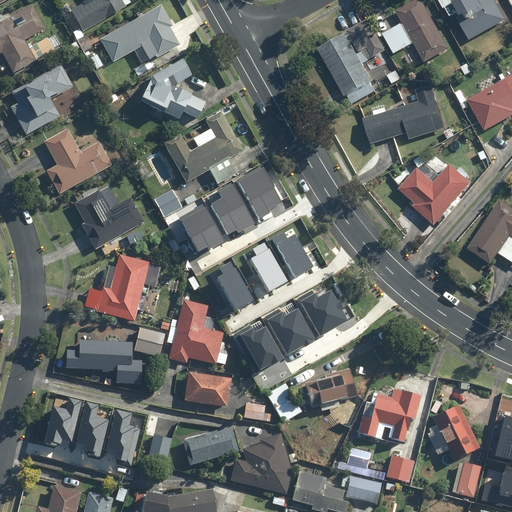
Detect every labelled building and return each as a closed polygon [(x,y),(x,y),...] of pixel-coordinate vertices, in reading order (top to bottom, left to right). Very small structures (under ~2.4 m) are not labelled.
[(48,0),(34,0),(0,18),(0,58),(62,24),(48,0)] [(83,33),(140,0),(88,0),(89,1),(71,11),(83,33)] [(452,51),(423,0),(418,0),(396,12),(403,25),(386,34),(397,55),(416,44),(427,64),(452,51)] [(508,21),(496,0),(439,0),(445,10),(447,8),(452,18),(460,13),(462,16),(456,19),(461,29),(464,27),(472,41),(489,32),(498,49),(506,44),(497,27),(508,21)] [(174,26),(163,7),(112,35),(110,30),(91,40),(95,47),(103,43),(113,63),(143,47),(151,62),(180,46),(171,28),(174,26)] [(370,18),(350,29),(365,54),(359,57),(345,33),(317,49),(353,109),(384,90),(369,65),(390,53),(370,18)] [(193,77),(184,60),(148,80),(139,102),(168,116),(168,115),(181,121),(185,113),(199,120),(207,102),(175,87),(193,77)] [(473,61),(461,67),(466,77),(478,71),(473,61)] [(69,78),(62,66),(13,93),(19,105),(12,109),(27,137),(61,118),(51,100),(71,89),(66,80),(69,78)] [(511,78),(469,102),(485,131),(511,115),(511,78)] [(418,90),(422,101),(364,119),(373,146),(410,135),(412,142),(448,131),(435,85),(418,90)] [(461,90),(455,93),(465,111),(470,108),(461,90)] [(180,134),(164,143),(188,184),(211,172),(218,184),(237,173),(229,160),(243,152),(220,111),(206,119),(213,133),(198,141),(201,146),(190,152),(180,134)] [(240,113),(231,117),(241,136),(250,132),(240,113)] [(69,129),(45,142),(58,165),(47,171),(59,195),(113,166),(100,142),(81,152),(69,129)] [(435,225),(473,182),(452,163),(436,181),(420,168),(401,190),(417,203),(414,207),(435,225)] [(256,170),(232,183),(252,222),(277,210),(256,170)] [(230,182),(206,195),(226,234),(251,222),(230,182)] [(99,190),(74,203),(84,222),(82,223),(97,250),(146,222),(132,197),(110,209),(99,190)] [(511,206),(501,199),(466,245),(492,266),(501,254),(511,261),(511,206)] [(201,206),(177,219),(195,253),(220,240),(201,206)] [(138,229),(124,237),(129,246),(143,238),(138,229)] [(288,276),(306,266),(286,231),(268,241),(288,276)] [(174,236),(166,241),(174,255),(182,251),(174,236)] [(262,286),(279,276),(260,241),(242,251),(262,286)] [(144,313),(150,286),(157,287),(161,270),(149,267),(151,261),(119,254),(117,269),(109,267),(105,291),(91,288),(87,308),(97,310),(97,314),(136,322),(138,312),(144,313)] [(229,306),(247,297),(228,262),(210,272),(229,306)] [(194,276),(186,280),(194,293),(201,289),(194,276)] [(288,301),(291,305),(310,336),(341,318),(323,290),(312,297),(307,289),(288,301)] [(209,305),(183,299),(178,320),(171,319),(166,343),(172,344),(169,361),(188,365),(189,358),(225,366),(227,355),(226,355),(227,349),(221,348),(224,332),(212,330),(215,318),(206,316),(209,305)] [(275,307),(257,318),(279,355),(310,336),(291,305),(279,313),(275,307)] [(257,318),(235,331),(258,368),(279,355),(257,318)] [(165,333),(141,328),(136,352),(160,357),(165,333)] [(68,346),(67,369),(118,372),(117,383),(141,385),(143,362),(132,361),(133,344),(81,340),(81,347),(68,346)] [(352,368),(305,380),(312,409),(359,398),(352,368)] [(230,375),(188,372),(186,404),(228,407),(230,375)] [(288,383),(267,393),(282,423),(303,412),(288,383)] [(370,402),(366,401),(358,434),(404,445),(410,421),(415,422),(421,397),(393,390),(391,399),(372,394),(370,402)] [(60,406),(51,441),(62,444),(65,432),(75,435),(84,401),(73,398),(71,409),(60,406)] [(90,451),(100,454),(109,419),(98,416),(101,406),(91,403),(82,437),(92,440),(90,451)] [(266,405),(244,403),(243,419),(271,421),(271,412),(265,412),(266,405)] [(458,404),(434,416),(456,460),(480,448),(458,404)] [(119,458),(130,461),(139,426),(128,423),(131,412),(121,409),(112,444),(122,446),(119,458)] [(511,459),(511,414),(504,413),(493,455),(511,459)] [(233,427),(180,440),(186,464),(236,452),(239,451),(233,427)] [(168,465),(174,440),(149,434),(143,459),(168,465)] [(293,473),(281,435),(261,440),(263,446),(236,452),(231,481),(287,496),(293,473)] [(417,462),(389,454),(382,477),(410,484),(417,462)] [(481,466),(464,462),(456,495),(473,499),(481,466)] [(133,471),(122,467),(119,477),(130,480),(133,471)] [(487,485),(482,500),(511,508),(511,469),(508,469),(502,489),(487,485)] [(328,478),(299,472),(293,501),(311,505),(310,509),(323,511),(328,511),(329,509),(342,511),(347,511),(349,504),(342,502),(344,490),(326,486),(328,478)] [(383,482),(349,475),(344,496),(379,503),(383,482)] [(77,511),(82,491),(54,484),(48,508),(37,505),(34,511),(77,511)] [(130,488),(119,485),(116,500),(126,503),(130,488)] [(168,497),(140,492),(135,510),(141,511),(216,511),(213,490),(168,497)] [(110,511),(114,498),(89,492),(84,511),(110,511)] [(286,499),(272,497),(270,506),(285,508),(286,499)]
